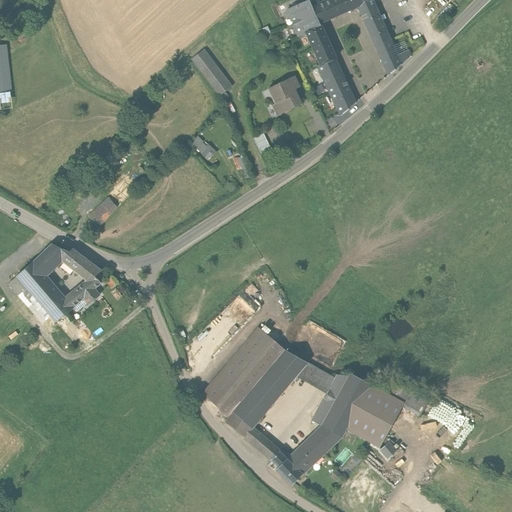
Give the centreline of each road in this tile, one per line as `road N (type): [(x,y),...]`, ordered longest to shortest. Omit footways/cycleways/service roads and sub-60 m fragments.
road 1 (residential): [(150,255),(306,155),(475,0)]
road 2 (unclassified): [(325,511),(269,478),(208,415),(174,360),(145,288)]
road 3 (residential): [(0,201),(121,260)]
